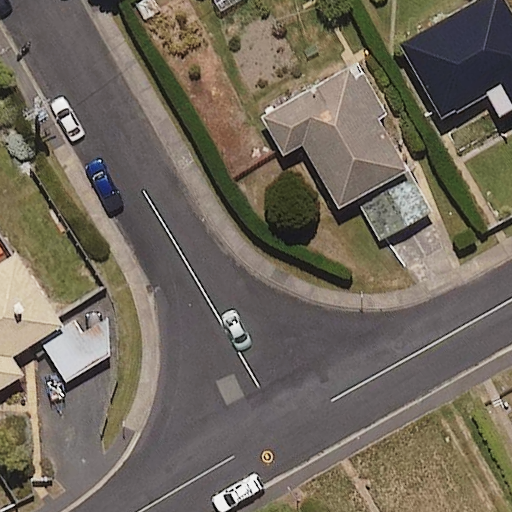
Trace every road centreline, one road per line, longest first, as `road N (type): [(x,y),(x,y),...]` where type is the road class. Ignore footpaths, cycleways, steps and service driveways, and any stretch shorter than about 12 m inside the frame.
road 1 (residential): [(291,424),(43,0)]
road 2 (residential): [(291,424),(511,301)]
road 3 (residential): [(137,511),(291,424)]
